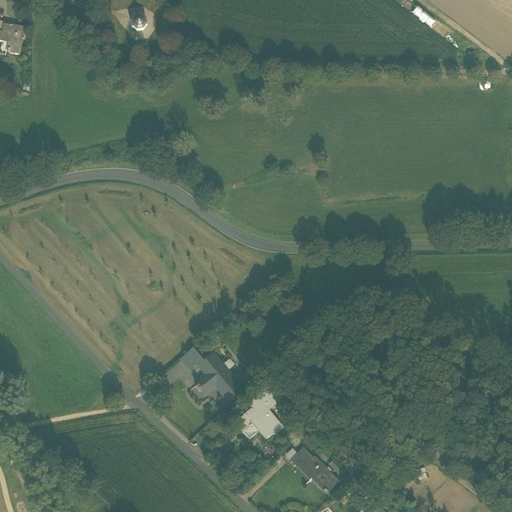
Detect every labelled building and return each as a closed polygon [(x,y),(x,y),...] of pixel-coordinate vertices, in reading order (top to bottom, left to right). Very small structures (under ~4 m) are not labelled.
[(143,33),(145,29),(146,29),(146,28),(145,23),(145,22),(144,22),(141,19),(139,18),(139,19),(134,20),(134,19),(133,20),(131,24),(130,25),(131,26),(131,30),(132,32),(132,31),(136,34),(136,35),(137,35),(137,34),(142,34),(143,33)] [(0,42),(3,43),(9,45),(8,51),(7,51),(7,52),(7,54),(19,57),(23,40),(25,30),(17,28),(16,29),(4,26),(3,26),(2,34),(0,33),(0,42)] [(1,51),(7,52),(7,51),(8,51),(9,45),(3,43),(1,51)] [(181,361),(190,371),(197,365),(200,362),(192,352),(181,361)] [(218,399),(223,406),(228,402),(241,390),(213,357),(203,365),(200,368),(207,377),(196,386),(194,388),(199,393),(201,392),(204,396),(215,387),(223,395),(218,399)] [(261,404),(267,410),(282,398),(271,385),(263,392),(268,398),(261,404)] [(251,402),(256,408),(261,403),(261,404),(268,398),(263,392),(251,402)] [(258,433),(265,441),(272,435),(273,437),(283,429),(267,410),(261,404),(261,403),(256,408),(237,423),(251,439),(258,433)] [(282,459),(288,465),(291,462),(297,456),(290,450),(282,459)] [(311,481),(326,496),(339,483),(320,465),(319,466),(303,450),(297,456),(291,462),(310,482),(311,481)]
